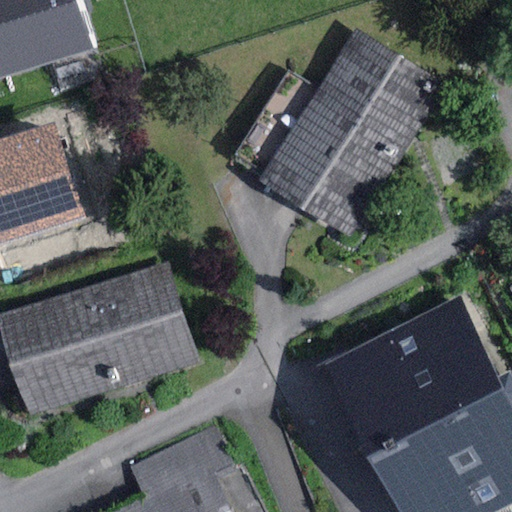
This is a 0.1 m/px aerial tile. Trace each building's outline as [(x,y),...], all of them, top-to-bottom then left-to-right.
[(82,0),(0,0),(0,87),(100,54),(82,0)] [(454,79),(367,23),(324,90),(271,174),(359,229),(415,140),(454,79)] [(241,155),(271,174),(324,90),(293,71),(241,155)] [(67,136),(0,157),(0,251),(94,222),(67,136)] [(173,263),(1,317),(34,419),(205,364),(173,263)] [(511,386),(471,309),(341,378),(411,511),(494,511),(511,503),(511,386)] [(146,500),(122,511),(234,511),(216,473),(235,463),(216,425),(130,467),(146,500)]
